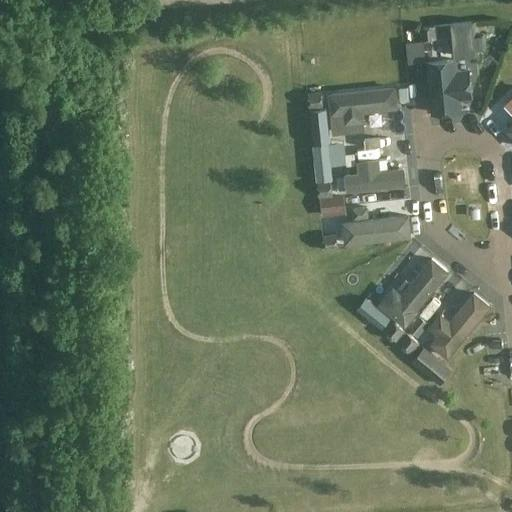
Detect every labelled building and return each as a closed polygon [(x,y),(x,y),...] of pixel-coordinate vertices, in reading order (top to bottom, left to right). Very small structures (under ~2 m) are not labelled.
[(450,23),(453,56),(478,53),(474,20),(450,23)] [(421,40),(423,40),(437,39),(436,25),(420,26),(421,40)] [(408,64),(425,62),(423,40),(406,42),(408,64)] [(424,119),(452,116),(447,64),(419,67),(424,119)] [(327,90),(329,115),(392,109),(390,85),(327,90)] [(324,107),(322,92),(322,91),(308,93),(309,93),(310,109),(324,107)] [(310,109),(314,143),(331,142),(328,108),(310,109)] [(330,166),(328,144),(314,145),(318,181),(332,180),(330,166)] [(345,173),(346,189),(410,184),(409,166),(381,169),(380,158),(351,160),(352,172),(345,173)] [(332,181),(319,182),(320,197),(333,196),(332,181)] [(324,214),(344,212),(343,196),(323,198),(324,214)] [(466,217),(479,218),(480,206),(467,205),(466,217)] [(408,241),(405,212),(338,218),(341,247),(408,241)] [(458,226),(450,236),(471,254),(479,244),(458,226)] [(339,250),(338,247),(337,234),(324,235),(325,249),(325,251),(339,250)] [(447,270),(427,254),(383,307),(402,323),(447,270)] [(464,283),(421,339),(451,362),(494,306),(464,283)] [(382,329),(391,317),(368,297),(367,297),(356,309),(382,329)] [(429,323),(420,316),(409,329),(418,337),(429,323)] [(393,321),(384,331),(397,341),(405,331),(393,321)] [(408,333),(400,343),(399,344),(412,354),(412,353),(420,343),(408,333)] [(424,347),(416,357),(413,362),(441,384),(453,370),(447,365),(424,347)] [(503,371),(479,375),(481,385),(505,381),(503,371)]
